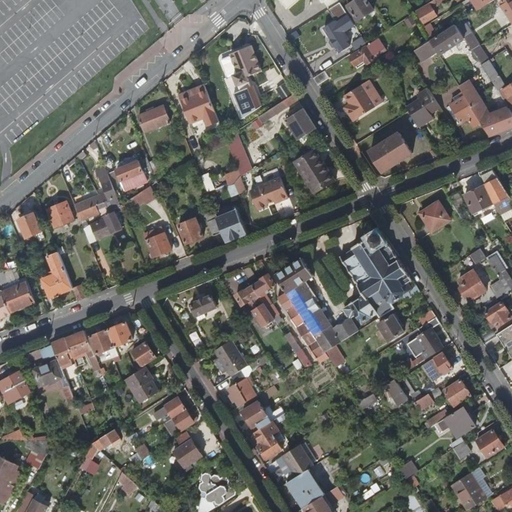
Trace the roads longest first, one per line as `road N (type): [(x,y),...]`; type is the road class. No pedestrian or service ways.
road 1 (residential): [(246,0),(0,208)]
road 2 (residential): [(143,295),(280,511)]
road 3 (residential): [(375,196),(511,412)]
road 4 (residential): [(143,295),(375,196)]
road 5 (residential): [(250,0),(375,196)]
road 6 (residential): [(0,350),(143,295)]
road 7 (residential): [(375,196),(511,142)]
